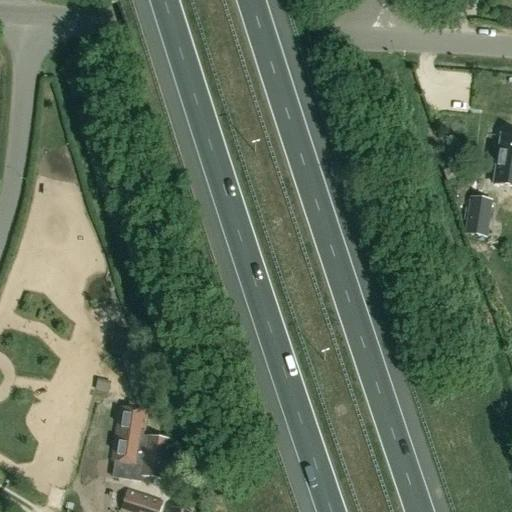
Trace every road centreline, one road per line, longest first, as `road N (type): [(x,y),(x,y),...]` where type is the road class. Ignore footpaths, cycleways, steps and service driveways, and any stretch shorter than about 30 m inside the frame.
road 1 (motorway): [(423,511),(252,0)]
road 2 (motorway): [(163,0),(334,511)]
road 3 (unclassified): [(115,27),(388,36)]
road 4 (unclassified): [(0,244),(25,88),(17,17)]
road 5 (unclassified): [(511,46),(388,36)]
